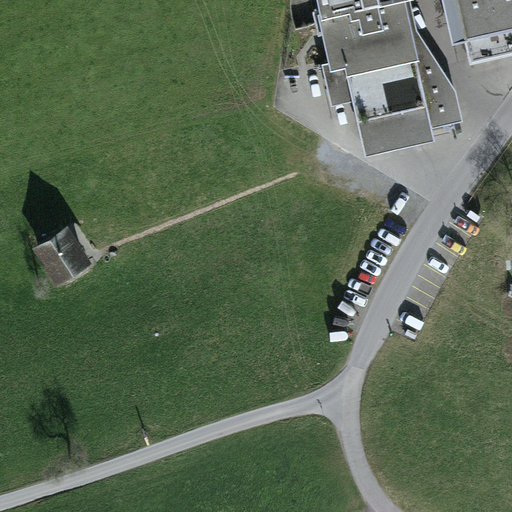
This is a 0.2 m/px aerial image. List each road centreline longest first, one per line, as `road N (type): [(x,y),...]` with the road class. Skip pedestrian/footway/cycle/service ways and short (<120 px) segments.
road 1 (unclassified): [(0,503),(219,429),(351,395)]
road 2 (unclassified): [(511,112),(441,210),(369,336),(351,395)]
road 3 (unclassified): [(389,511),(354,449),(351,395)]
